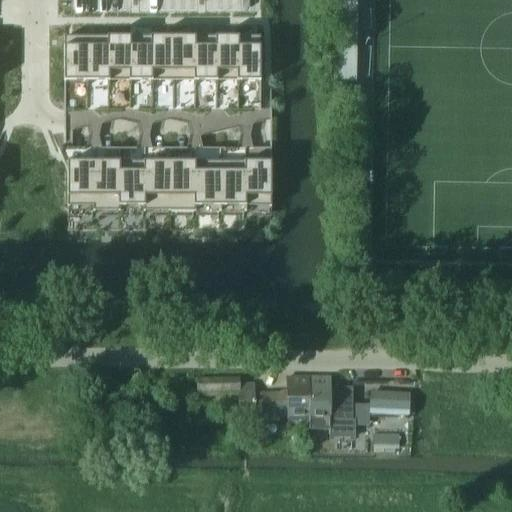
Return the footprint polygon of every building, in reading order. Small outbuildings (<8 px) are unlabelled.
[(356,4),(337,4),(336,89),(355,90),(356,4)] [(85,39),(62,39),(62,84),(85,84),(85,39)] [(106,39),(85,39),(85,84),(106,84),(106,39)] [(128,39),(106,39),(106,84),(128,84),(128,39)] [(150,39),(128,39),(128,84),(150,84),(150,39)] [(171,39),(150,39),(150,84),(171,84),(171,39)] [(193,39),(171,39),(171,84),(193,84),(193,39)] [(214,39),(193,39),(193,84),(214,84),(214,39)] [(236,39),(214,39),(214,84),(236,84),(236,39)] [(259,39),(236,39),(236,84),(259,84),(259,39)] [(92,164),(66,164),(66,209),(92,209),(92,164)] [(117,164),(92,164),(92,209),(117,209),(117,164)] [(143,164),(117,164),(117,209),(142,209),(143,164)] [(168,164),(143,164),(142,209),(168,209),(168,164)] [(193,164),(168,164),(168,209),(193,209),(193,164)] [(218,164),(193,164),(193,209),(218,209),(218,164)] [(243,164),(218,164),(218,209),(243,209),(243,164)] [(270,164),(243,164),(243,209),(270,209),(270,164)] [(238,380),(196,381),(196,397),(236,397),(238,428),(253,427),(253,423),(253,421),(288,420),(288,422),(288,426),(311,425),(311,423),(310,405),(307,405),(306,379),(285,379),(285,397),(280,397),(280,395),(253,396),(252,386),(238,386),(238,380)] [(308,379),(306,379),(307,405),(310,405),(311,423),(311,425),(311,432),(329,432),(329,422),(349,422),(349,392),(333,392),(333,389),(329,389),(329,379),(308,379)] [(369,395),(368,415),(407,417),(408,397),(369,395)] [(61,412),(60,439),(74,439),(75,412),(61,412)]
